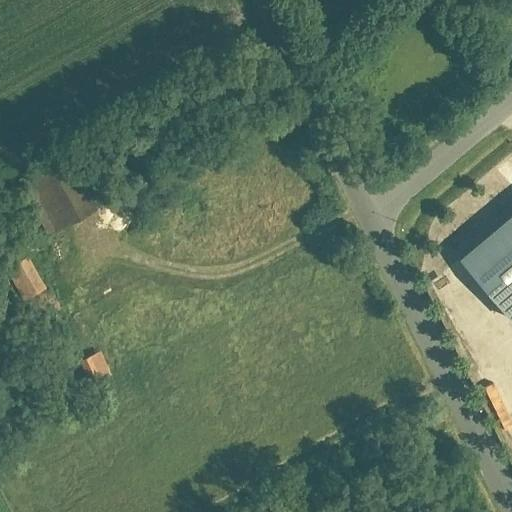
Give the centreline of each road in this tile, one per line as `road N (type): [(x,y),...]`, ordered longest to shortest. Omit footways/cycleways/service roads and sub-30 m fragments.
road 1 (residential): [(379,219),(511,498)]
road 2 (residential): [(270,0),(379,219)]
road 3 (residential): [(379,219),(511,105)]
